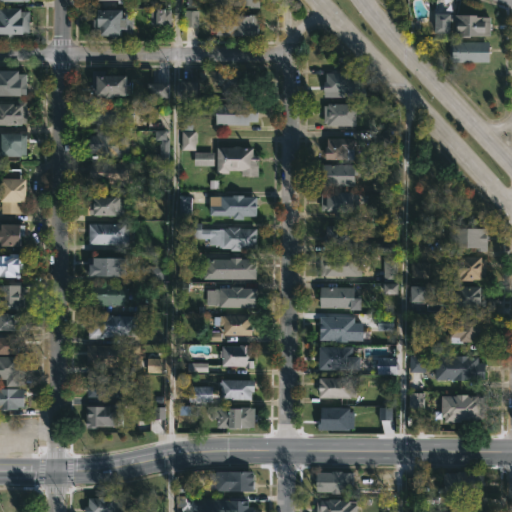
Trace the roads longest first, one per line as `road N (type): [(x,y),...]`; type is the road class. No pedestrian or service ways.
road 1 (residential): [(291,36),(286,511)]
road 2 (residential): [(61,0),(57,472)]
road 3 (tertiary): [(511,449),(187,452)]
road 4 (residential): [(290,55),(0,53)]
road 5 (secondary): [(317,0),(511,210)]
road 6 (secondary): [(511,172),(359,0)]
road 7 (tertiary): [(187,452),(57,472)]
